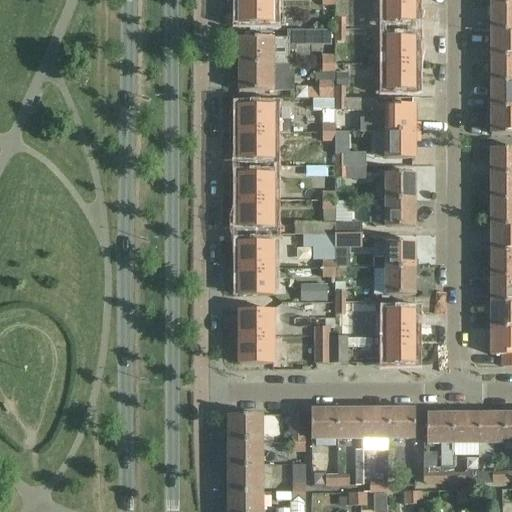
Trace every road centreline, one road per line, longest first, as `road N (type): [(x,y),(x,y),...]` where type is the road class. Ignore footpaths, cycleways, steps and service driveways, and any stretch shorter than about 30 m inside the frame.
road 1 (residential): [(456,393),(201,392),(200,0)]
road 2 (tertiary): [(173,511),(169,0)]
road 3 (tertiary): [(125,0),(127,511)]
road 4 (residential): [(457,0),(456,393)]
